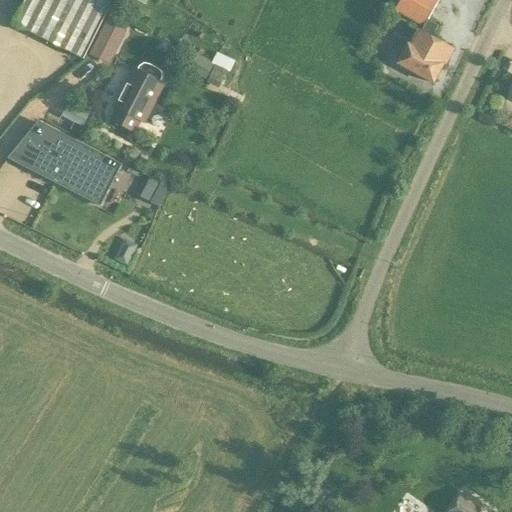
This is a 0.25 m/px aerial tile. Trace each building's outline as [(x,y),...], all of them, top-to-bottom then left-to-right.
[(25,0),(13,25),(83,60),(113,0),(25,0)] [(438,0),(400,0),(395,11),(423,26),(425,27),(428,21),(431,16),(439,0),(438,0)] [(408,45),(397,65),(434,84),(452,50),(435,41),(431,38),(438,26),(428,21),(425,27),(423,26),(412,47),(408,45)] [(89,56),(109,65),(126,31),(106,22),(89,56)] [(117,109),(111,121),(134,133),(140,121),(143,123),(163,85),(159,83),(161,79),(161,74),(158,71),(148,66),(144,66),(140,68),(138,72),(134,70),(114,108),(117,109)] [(121,166),(75,142),(44,125),(37,122),(13,151),(27,158),(22,167),(100,207),(121,166)] [(161,183),(150,177),(139,198),(150,204),(161,183)] [(450,511),(490,511),(464,493),(450,511)]
